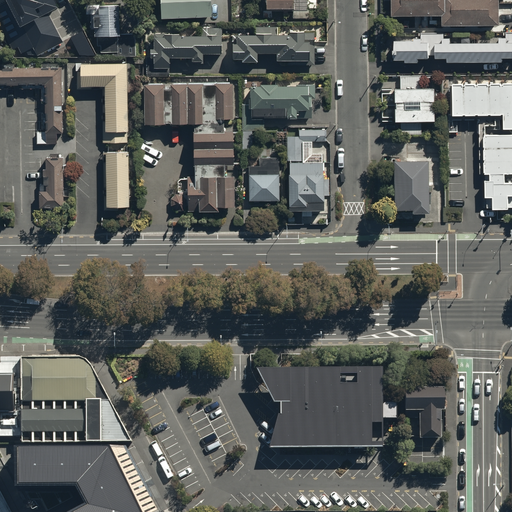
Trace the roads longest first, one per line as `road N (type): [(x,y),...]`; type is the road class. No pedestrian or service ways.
road 1 (primary): [(480,313),(75,317)]
road 2 (primary): [(0,260),(355,258)]
road 3 (unclassified): [(351,0),(355,258)]
road 4 (unclassified): [(176,511),(75,317)]
road 5 (secondary): [(482,511),(480,313)]
road 6 (primary): [(355,258),(480,257)]
